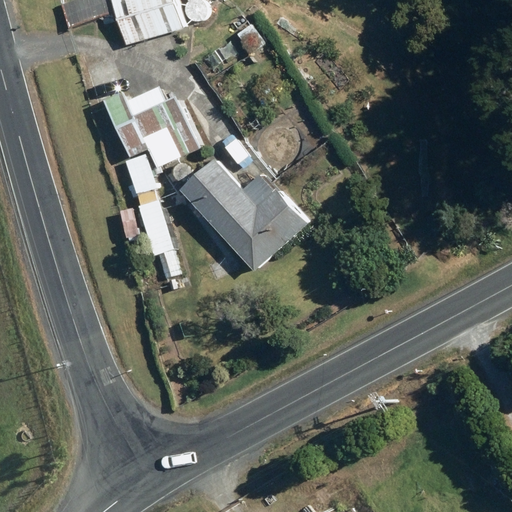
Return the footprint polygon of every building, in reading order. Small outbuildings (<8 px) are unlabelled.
[(75,0),(66,3),(74,30),(122,16),(132,48),(193,29),(183,0),(75,0)] [(260,25),(243,35),(255,56),(272,47),(260,25)] [(132,94),(113,102),(139,158),(161,148),(169,167),(209,149),(187,100),(144,119),(132,94)] [(185,252),(156,156),(133,163),(162,261),(166,260),(172,278),(185,274),(179,254),(185,252)] [(252,193),(225,162),(191,192),(262,272),(315,225),(272,176),(252,193)] [(138,206),(124,210),(134,240),(147,236),(138,206)]
